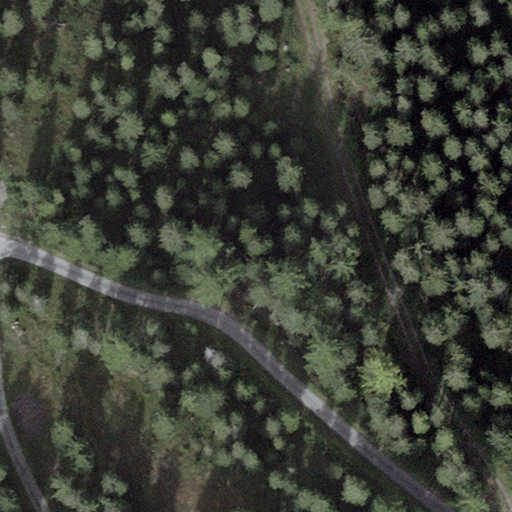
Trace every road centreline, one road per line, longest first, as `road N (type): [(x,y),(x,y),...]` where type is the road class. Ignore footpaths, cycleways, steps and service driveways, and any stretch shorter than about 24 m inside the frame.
road 1 (track): [(511,509),(439,390),(391,289),(307,0)]
road 2 (track): [(447,511),(359,445),(212,312),(147,299),(0,244)]
road 3 (track): [(46,511),(24,475),(0,386)]
